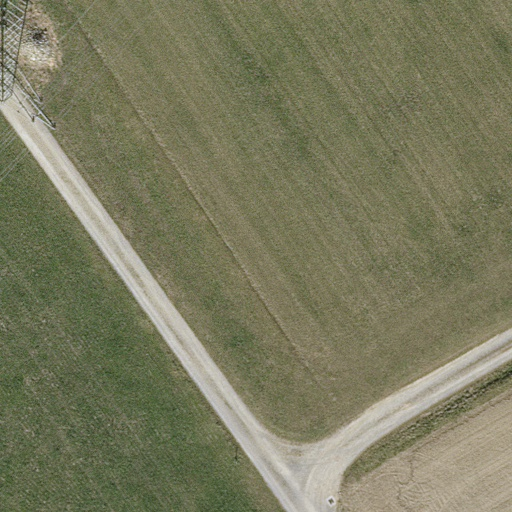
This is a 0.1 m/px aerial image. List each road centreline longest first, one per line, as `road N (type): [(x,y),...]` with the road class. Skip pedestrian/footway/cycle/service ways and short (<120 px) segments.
road 1 (track): [(0,87),(302,511)]
road 2 (track): [(287,491),(511,353)]
